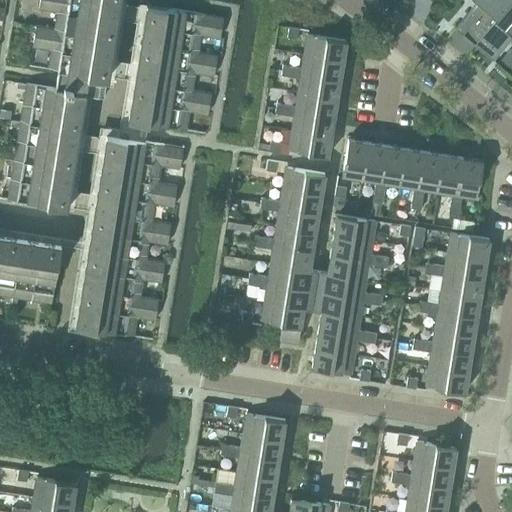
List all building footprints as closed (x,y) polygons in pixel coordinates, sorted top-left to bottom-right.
[(28,83),(19,81),(18,86),(27,88),(22,121),(13,119),(12,124),(21,126),(15,159),(6,157),(5,162),(14,164),(9,198),(43,203),(66,207),(89,74),(107,77),(119,0),(41,0),(40,7),(59,10),(56,28),(38,25),(34,45),(53,48),(50,68),(59,69),(56,87),(28,82),(28,83)] [(511,0),(475,0),(478,2),(456,27),(494,60),(511,38),(511,35),(505,30),(511,21),(511,0)] [(220,36),(223,16),(204,13),(204,12),(147,3),(128,119),(186,128),(189,109),(208,112),(211,92),(192,89),(195,71),(214,74),(217,54),(198,51),(201,33),(220,36)] [(289,26),(288,36),(298,38),(299,28),(289,26)] [(308,33),(304,53),(343,59),(347,39),(308,33)] [(511,46),(500,60),(511,70),(511,46)] [(304,53),(302,67),(301,72),(340,78),(343,59),(304,53)] [(293,65),(283,64),(282,74),(291,76),(293,65)] [(302,67),(293,65),(291,76),(300,77),(301,72),(302,67)] [(301,72),(300,77),(298,91),(337,97),(340,78),(301,72)] [(93,94),(105,96),(107,83),(95,81),(93,94)] [(298,91),(296,105),(295,110),(334,116),(337,97),(298,91)] [(287,103),(277,102),(276,112),(285,113),(287,103)] [(296,105),(287,103),(285,113),(294,115),(295,110),(296,105)] [(1,109),(0,112),(0,116),(11,118),(12,111),(1,109)] [(295,110),(294,115),(292,129),(331,135),(334,116),(295,110)] [(331,135),(292,129),(289,149),(328,155),(331,135)] [(161,164),(180,166),(183,146),(164,143),(107,134),(76,325),(134,334),(137,315),(156,318),(159,298),(140,295),(143,277),(162,280),(165,260),(146,257),(149,239),(168,242),(171,222),(152,219),(155,201),(174,204),(177,184),(158,181),(161,164)] [(342,177),(362,180),(368,141),(349,137),(342,177)] [(270,150),(279,151),(281,141),(271,140),(270,150)] [(387,144),(368,141),(362,180),(376,182),(381,183),(387,144)] [(406,147),(387,144),(381,183),(386,184),(400,186),(406,147)] [(406,147),(400,186),(414,188),(419,189),(425,150),(406,147)] [(444,153),(425,150),(419,189),(424,190),(438,192),(444,153)] [(463,156),(444,153),(438,192),(452,194),(457,195),(463,156)] [(483,159),(463,156),(457,195),(462,196),(477,198),(483,159)] [(266,169),(276,171),(278,160),(268,159),(266,169)] [(286,166),(283,186),(322,192),(325,172),(286,166)] [(386,184),(381,183),(376,182),(375,191),(385,193),(386,184)] [(335,195),(345,196),(347,187),(337,185),(335,195)] [(283,186),(280,199),(280,205),(319,211),(322,192),(283,186)] [(424,190),(419,189),(414,188),(413,197),(423,199),(424,190)] [(385,193),(375,191),(373,201),(383,202),(385,193)] [(462,196),(457,195),(452,194),(451,204),(461,205),(462,196)] [(271,198),(262,196),(260,207),(270,208),(271,198)] [(423,199),(413,197),(411,207),(421,208),(423,199)] [(280,199),(271,198),(270,208),(279,210),(280,205),(280,199)] [(461,205),(451,204),(449,213),(459,214),(461,205)] [(280,205),(279,210),(277,224),(316,230),(319,211),(280,205)] [(334,233),(373,239),(376,219),(337,213),(334,233)] [(228,216),(227,226),(250,230),(252,220),(228,216)] [(401,223),(400,233),(409,235),(411,225),(401,223)] [(277,224),(274,237),(274,243),(313,249),(316,230),(277,224)] [(416,225),(414,236),(424,237),(426,227),(416,225)] [(451,231),(448,251),(487,257),(490,237),(451,231)] [(334,233),(331,252),(369,258),(370,253),(373,239),(334,233)] [(0,293),(13,295),(12,304),(17,305),(18,296),(52,302),(62,244),(0,234),(0,293)] [(265,236),(256,234),(254,245),(264,246),(265,236)] [(274,237),(265,236),(264,246),(273,248),(274,243),(274,237)] [(274,243),(273,248),(270,262),(310,268),(313,249),(274,243)] [(447,251),(445,265),(444,270),(483,276),(484,276),(487,257),(448,251),(447,251)] [(369,258),(331,252),(328,270),(328,271),(366,277),(369,263),(369,258)] [(380,254),(370,253),(369,258),(369,263),(378,265),(380,254)] [(389,256),(380,254),(378,265),(388,266),(389,256)] [(270,262),(268,275),(267,281),(316,288),(319,268),(310,267),(310,268),(270,262)] [(436,263),(427,262),(425,272),(434,273),(436,263)] [(445,265),(436,263),(434,273),(443,275),(444,270),(445,265)] [(366,277),(328,271),(328,270),(319,268),(316,288),(363,296),(364,291),(367,277),(366,277)] [(483,276),(444,270),(443,275),(441,289),(480,295),(481,295),(483,276)] [(259,274),(250,272),(248,283),(257,284),(259,274)] [(268,275),(259,274),(257,284),(267,286),(267,281),(268,275)] [(408,275),(407,283),(415,284),(416,276),(408,275)] [(267,281),(267,286),(264,300),(265,300),(303,306),(304,306),(304,307),(312,309),(316,288),(267,281)] [(363,296),(316,288),(312,309),(321,310),(322,309),(360,315),(363,301),(363,296)] [(480,295),(441,289),(439,303),(438,308),(477,314),(480,295)] [(374,292),(364,291),(363,296),(363,301),(372,303),(374,292)] [(383,294),(374,292),(372,303),(382,304),(383,294)] [(301,326),(304,307),(304,306),(303,306),(265,300),(262,319),(283,323),(301,326)] [(430,301),(420,300),(419,310),(428,311),(430,301)] [(439,303),(430,301),(428,311),(437,313),(438,308),(439,303)] [(438,308),(437,313),(435,327),(474,333),(477,314),(438,308)] [(322,309),(321,310),(319,328),(357,334),(358,329),(360,315),(322,309)] [(242,321),(252,322),(254,312),(244,310),(242,321)] [(298,341),(301,326),(283,323),(281,332),(280,338),(298,341)] [(474,333),(435,327),(433,340),(432,346),(471,352),(474,333)] [(357,334),(319,328),(315,347),(355,353),(356,339),(357,334)] [(368,330),(358,329),(357,334),(356,339),(366,340),(368,330)] [(377,332),(368,330),(366,340),(376,342),(377,332)] [(424,339),(414,338),(413,348),(422,349),(424,339)] [(433,340),(424,339),(422,349),(431,351),(432,346),(433,340)] [(471,352),(432,346),(431,351),(429,365),(468,371),(471,352)] [(355,353),(315,347),(312,366),(351,373),(355,353)] [(468,371),(429,365),(426,385),(465,391),(468,371)] [(371,370),(361,368),(359,378),(369,380),(371,370)] [(406,386),(416,387),(418,377),(408,376),(406,386)] [(229,405),(227,415),(237,417),(238,406),(229,405)] [(247,412),(243,432),(282,438),(286,418),(247,412)] [(243,432),(241,446),(240,451),(279,457),(282,438),(243,432)] [(399,433),(397,444),(407,445),(409,435),(399,433)] [(417,440),(414,459),(453,466),(456,446),(417,440)] [(232,444),(222,443),(221,453),(230,455),(232,444)] [(241,446),(232,444),(230,455),(239,456),(240,451),(241,446)] [(240,451),(239,456),(237,470),(276,476),(279,457),(240,451)] [(414,459),(411,473),(411,478),(450,485),(453,466),(414,459)] [(17,479),(27,480),(29,470),(19,468),(17,479)] [(237,470),(235,484),(234,489),(273,495),(276,476),(237,470)] [(402,472),(393,470),(391,481),(401,482),(402,472)] [(411,473),(402,472),(401,482),(410,484),(411,478),(411,473)] [(192,474),(191,482),(215,486),(216,481),(199,478),(199,475),(192,474)] [(37,476),(34,495),(73,502),(76,482),(37,476)] [(411,478),(410,484),(408,497),(447,504),(450,485),(411,478)] [(226,482),(216,481),(215,491),(224,493),(226,482)] [(235,484),(226,482),(224,493),(233,494),(234,489),(235,484)] [(234,489),(233,494),(231,508),(256,511),(270,511),(273,495),(234,489)] [(34,495),(31,509),(30,511),(70,511),(73,502),(34,495)] [(288,511),(328,511),(330,503),(291,497),(288,511)] [(408,497),(405,511),(445,511),(447,504),(408,497)] [(338,511),(345,511),(348,511),(350,502),(340,501),(338,511)]
